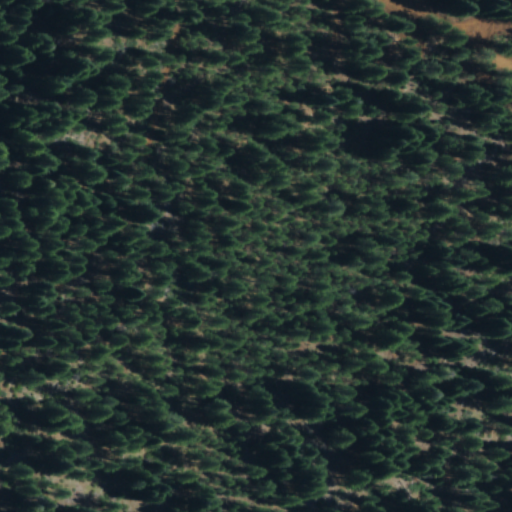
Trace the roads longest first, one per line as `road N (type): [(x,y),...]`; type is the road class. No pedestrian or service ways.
road 1 (track): [(0,488),(9,365),(143,197),(170,113),(180,0)]
road 2 (residential): [(511,72),(380,0)]
